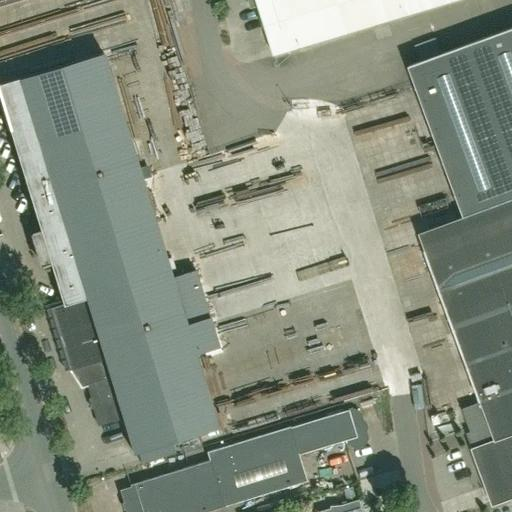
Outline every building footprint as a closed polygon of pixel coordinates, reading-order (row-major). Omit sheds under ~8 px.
[(130,38),(179,24),(172,0),(0,0),(0,40),(6,60),(126,26),(130,38)] [(454,0),(249,0),(251,7),(259,5),(274,55),(454,0)] [(511,198),(511,27),(409,65),(464,216),(511,198)] [(172,277),(130,142),(103,52),(0,83),(0,97),(24,175),(31,200),(40,229),(35,231),(45,264),(50,263),(63,304),(82,298),(101,359),(68,369),(80,388),(88,385),(99,422),(118,417),(129,451),(212,426),(181,326),(209,318),(195,270),(172,277)] [(511,498),(511,217),(425,249),(481,401),(462,408),(476,446),(472,448),(493,506),(511,498)] [(307,481),(298,454),(346,440),(347,443),(355,448),(363,445),(367,438),(359,412),(351,408),(290,427),(290,426),(235,442),(252,497),(307,481)] [(206,451),(209,460),(130,484),(130,486),(119,489),(126,511),(204,511),(252,497),(235,442),(206,451)] [(362,511),(358,499),(315,511),(362,511)]
